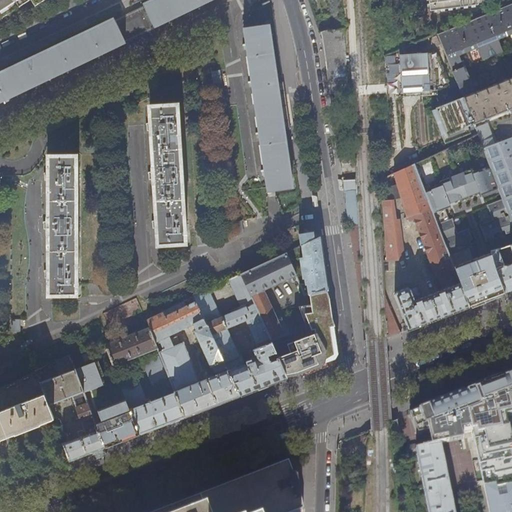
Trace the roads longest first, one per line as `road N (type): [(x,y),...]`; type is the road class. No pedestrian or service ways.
road 1 (residential): [(356,390),(303,40),(289,0)]
road 2 (primary): [(335,398),(285,403),(8,511)]
road 3 (unknown): [(0,154),(232,43)]
road 4 (primary): [(89,511),(323,418)]
road 5 (primary): [(356,390),(511,331)]
road 6 (residential): [(0,54),(113,0)]
